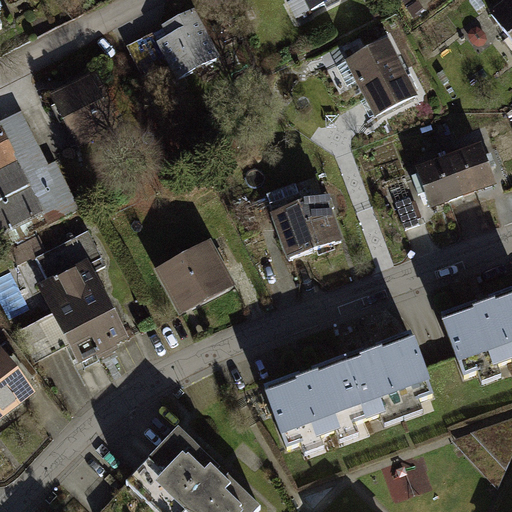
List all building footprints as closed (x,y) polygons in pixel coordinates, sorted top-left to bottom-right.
[(304,0),(311,13),(337,0),(304,0)] [(511,0),(509,0),(490,15),(511,44),(511,0)] [(183,82),(221,61),(192,8),(154,28),(183,82)] [(166,67),(151,36),(127,47),(142,78),(166,67)] [(375,121),(416,101),(388,42),(346,62),(375,121)] [(50,93),(77,148),(119,128),(92,72),(50,93)] [(0,249),(81,211),(56,164),(49,168),(21,114),(0,124),(0,249)] [(485,147),(452,159),(466,195),(498,183),(485,147)] [(466,195),(452,159),(419,171),(433,207),(466,195)] [(269,218),(286,264),(342,243),(326,197),(269,218)] [(409,199),(396,204),(407,231),(419,226),(409,199)] [(62,331),(114,305),(97,271),(109,265),(91,232),(37,259),(47,280),(39,285),(62,331)] [(23,265),(49,251),(42,237),(16,251),(23,265)] [(210,243),(156,275),(180,316),(234,284),(210,243)] [(511,297),(438,324),(465,398),(511,381),(511,297)] [(78,362),(130,336),(114,305),(62,331),(78,362)] [(48,318),(18,333),(34,364),(63,350),(48,318)] [(306,376),(264,391),(287,454),(435,400),(412,337),(370,352),(306,376)] [(0,422),(26,404),(0,367),(0,422)] [(511,456),(511,421),(454,444),(497,490),(511,456)] [(125,489),(150,511),(260,511),(261,511),(177,434),(125,489)]
